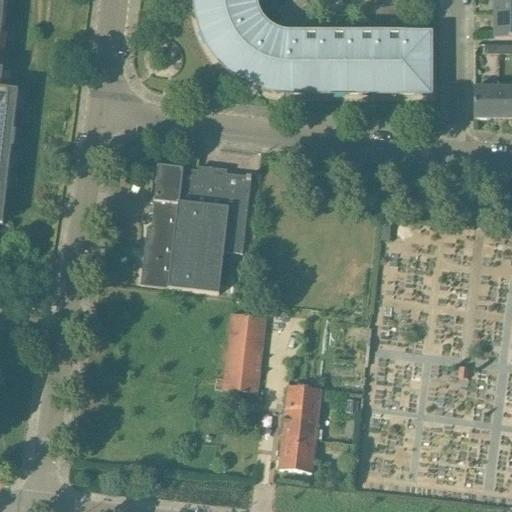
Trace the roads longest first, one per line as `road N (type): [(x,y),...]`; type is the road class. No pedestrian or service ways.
road 1 (residential): [(38,508),(99,110)]
road 2 (residential): [(454,156),(99,110)]
road 3 (residential): [(454,156),(454,0)]
